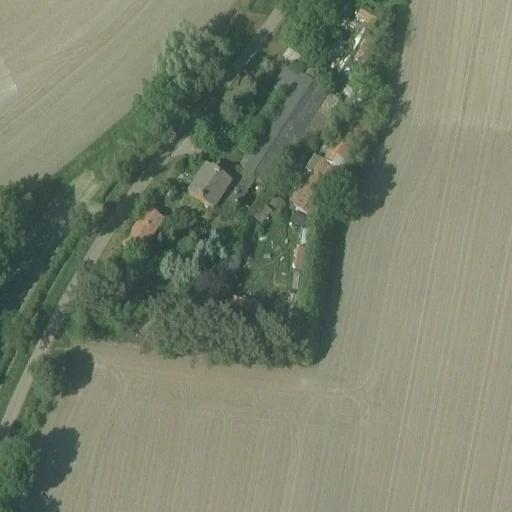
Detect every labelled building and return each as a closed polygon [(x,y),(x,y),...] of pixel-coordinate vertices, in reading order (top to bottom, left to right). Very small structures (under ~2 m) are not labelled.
[(322,0),(299,43),(316,53),(330,28),(335,31),(351,2),(347,0),(322,0)] [(357,18),(374,29),(380,19),(363,8),(357,18)] [(367,39),(354,61),(365,67),(377,45),(367,39)] [(330,97),(298,76),(236,171),(238,173),(229,187),(206,172),(188,198),(213,214),(221,202),(236,212),(254,184),(267,192),(330,97)] [(349,167),(374,126),(354,114),(295,211),(318,225),(347,177),(349,167)] [(123,248),(127,251),(137,258),(163,221),(148,212),(123,248)] [(234,264),(221,295),(229,298),(241,267),(234,264)]
